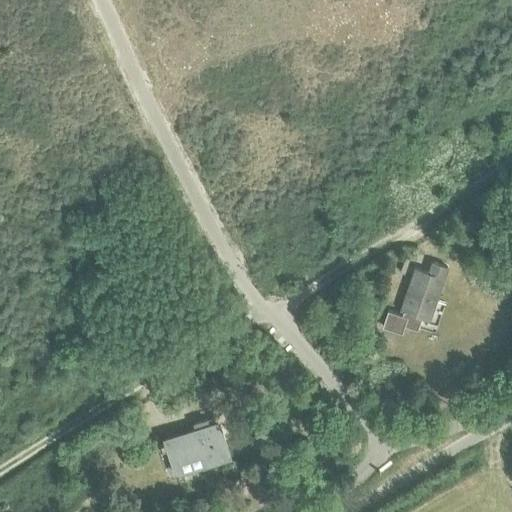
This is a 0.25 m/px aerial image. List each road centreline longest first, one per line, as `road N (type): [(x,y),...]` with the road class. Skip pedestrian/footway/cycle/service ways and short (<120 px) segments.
road 1 (track): [(0,472),(235,327),(272,314),(457,207),(511,156)]
road 2 (unclassified): [(351,511),(511,415)]
